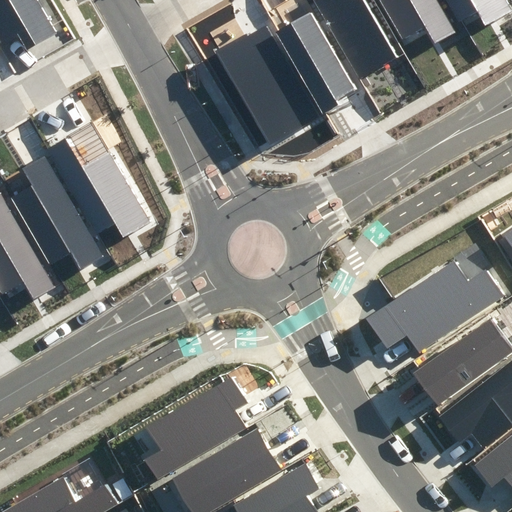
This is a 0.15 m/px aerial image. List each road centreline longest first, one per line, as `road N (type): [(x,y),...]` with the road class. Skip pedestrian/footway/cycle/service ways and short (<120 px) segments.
road 1 (tertiary): [(281,200),(371,162),(511,80)]
road 2 (tertiary): [(511,112),(369,192),(307,239)]
road 3 (residential): [(300,269),(344,361),(362,422)]
road 4 (residential): [(362,422),(262,294)]
road 5 (residential): [(160,78),(194,103),(246,184),(264,195)]
road 6 (residential): [(211,223),(160,78)]
road 7 (tertiary): [(247,294),(99,335)]
road 8 (residential): [(0,108),(133,32)]
road 9 (tertiary): [(99,335),(207,252)]
